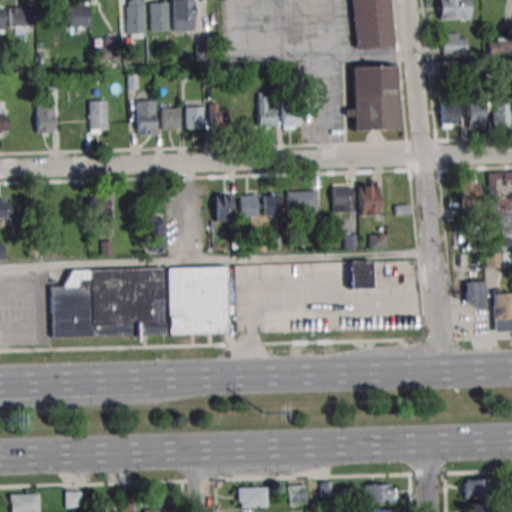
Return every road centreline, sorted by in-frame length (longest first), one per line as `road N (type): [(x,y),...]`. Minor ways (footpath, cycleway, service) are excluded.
road 1 (trunk): [(0,457),(511,440)]
road 2 (residential): [(0,168),(511,154)]
road 3 (residential): [(440,370),(404,0)]
road 4 (trunk): [(440,370),(148,379)]
road 5 (trunk): [(197,378),(150,399),(0,401)]
